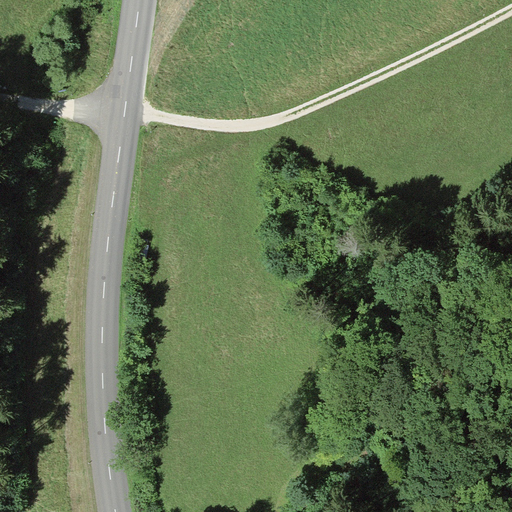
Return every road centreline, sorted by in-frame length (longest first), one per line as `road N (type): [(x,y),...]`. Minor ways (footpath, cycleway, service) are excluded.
road 1 (tertiary): [(116,511),(103,337),(137,0)]
road 2 (track): [(511,7),(270,124),(121,114)]
road 3 (track): [(0,94),(121,114)]
